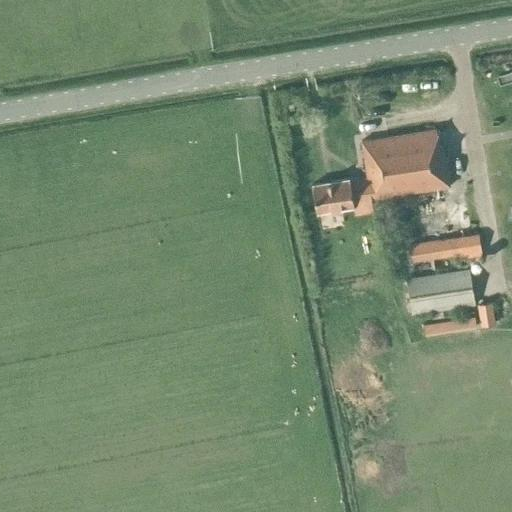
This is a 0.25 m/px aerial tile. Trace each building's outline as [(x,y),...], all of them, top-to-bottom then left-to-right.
[(435,128),(360,140),(366,176),(370,198),(449,185),(442,146),(438,146),(435,128)] [(348,179),(311,185),(315,212),(353,206),(354,215),(372,212),(370,198),(366,176),(348,179)] [(459,260),(481,257),(478,233),(408,244),(411,263),(458,254),(459,260)] [(474,305),(472,289),(468,268),(405,278),(412,314),(474,305)] [(491,302),(477,304),(480,326),(494,323),(491,302)] [(474,316),(422,323),(424,335),(476,327),(474,316)]
